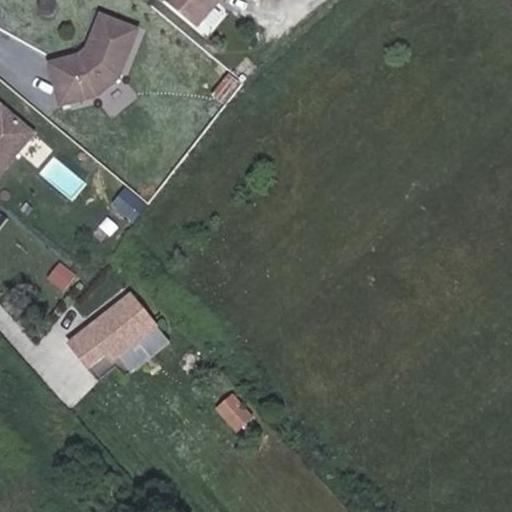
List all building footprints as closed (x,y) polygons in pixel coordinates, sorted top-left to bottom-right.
[(217,2),(216,0),(167,0),(198,25),(217,2)] [(113,33),(117,24),(102,17),(99,27),(113,33)] [(119,79),(138,32),(117,24),(113,33),(99,27),(89,52),(81,59),(67,63),(71,78),(57,82),(64,107),(99,98),(119,79)] [(71,78),(67,63),(52,67),(57,82),(71,78)] [(0,176),(35,135),(2,107),(0,109),(0,176)] [(156,324),(129,291),(69,340),(96,373),(156,324)] [(240,431),(257,415),(235,390),(218,406),(240,431)]
